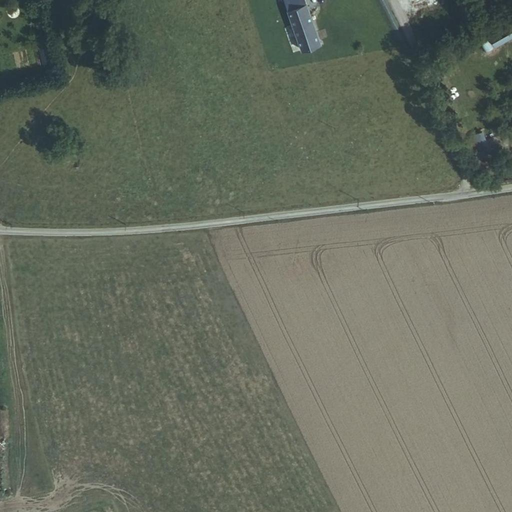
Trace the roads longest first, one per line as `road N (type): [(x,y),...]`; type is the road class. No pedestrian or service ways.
road 1 (unclassified): [(0,229),(145,229),(511,187)]
road 2 (unknown): [(476,193),(391,0)]
